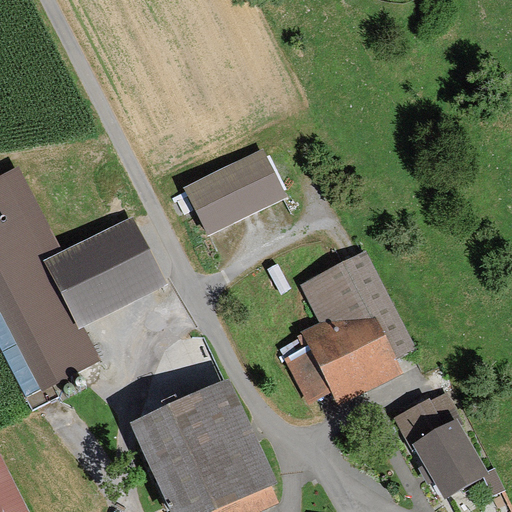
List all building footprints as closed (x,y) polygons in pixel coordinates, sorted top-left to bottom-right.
[(273,145),(189,189),(220,247),(304,204),(273,145)] [(26,168),(0,183),(0,337),(37,401),(131,345),(26,168)] [(113,222),(114,303),(167,279),(167,275),(138,211),(113,222)] [(430,367),(370,260),(277,312),(337,419),(430,367)] [(231,386),(147,427),(188,511),(235,511),(282,490),(231,386)] [(463,418),(420,446),(456,503),(499,475),(463,418)] [(33,511),(4,452),(0,453),(0,511),(33,511)]
